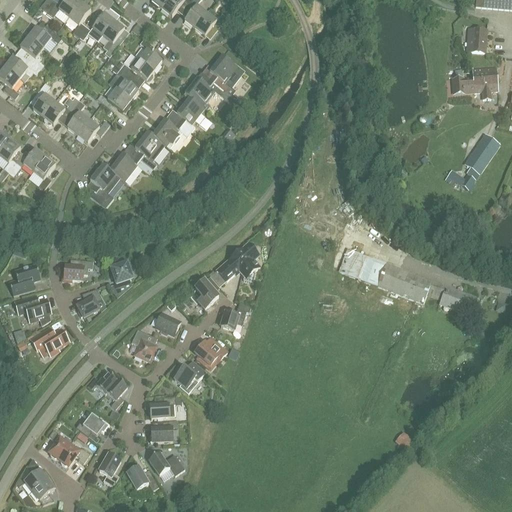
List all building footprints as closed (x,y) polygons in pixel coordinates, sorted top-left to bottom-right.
[(59,12),(69,20),(80,5),(74,0),(67,0),(61,9),(56,5),(48,16),(53,19),(59,12)] [(154,0),(151,3),(162,11),(170,0),(154,0)] [(170,0),(162,11),(172,19),(186,2),(191,5),(194,0),(170,0)] [(202,0),(194,0),(191,5),(195,9),(185,23),(195,31),(207,16),(197,8),(202,0)] [(511,0),(483,0),(483,11),(511,13),(511,0)] [(91,13),(80,5),(69,20),(79,28),(73,36),(78,40),(85,30),(80,26),(91,13)] [(102,39),(114,24),(104,16),(92,31),(102,39)] [(213,29),(217,33),(227,21),(222,17),(217,23),(207,16),(195,31),(205,39),(213,29)] [(233,20),(224,31),(227,33),(236,23),(233,20)] [(124,32),(114,24),(102,39),(108,43),(103,50),(112,58),(120,48),(115,44),(124,32)] [(141,30),(136,26),(131,33),(137,37),(141,30)] [(36,29),(28,40),(43,51),(51,41),(58,46),(62,41),(52,34),(48,39),(36,29)] [(85,30),(78,40),(83,44),(90,34),(85,30)] [(487,33),(473,32),(472,48),(468,48),(468,55),(486,56),(487,33)] [(38,58),(43,51),(28,40),(20,50),(31,58),(27,63),(40,73),(44,68),(39,64),(42,61),(38,58)] [(147,52),(139,62),(154,74),(162,64),(150,54),(154,50),(144,42),(140,47),(147,52)] [(230,98),(231,98),(235,93),(231,90),(238,82),(244,74),(223,58),(210,75),(213,77),(209,81),(230,98)] [(36,78),(40,73),(27,63),(23,68),(12,59),(4,70),(20,81),(24,75),(30,79),(33,75),(36,78)] [(154,74),(139,62),(131,72),(125,67),(121,72),(130,79),(134,75),(146,85),(146,84),(147,85),(150,84),(152,82),(153,78),(151,78),(154,74)] [(20,81),(4,70),(0,75),(0,82),(7,88),(3,93),(11,99),(8,103),(11,105),(14,102),(15,102),(19,97),(12,91),(20,81)] [(497,71),(473,72),(474,81),(453,82),(454,96),(475,95),(475,96),(483,95),(483,102),(491,102),(491,94),(499,94),(497,71)] [(126,85),(130,79),(121,72),(117,77),(123,82),(116,92),(130,104),(138,94),(126,85)] [(185,97),(190,100),(199,107),(205,111),(206,112),(210,107),(207,105),(216,95),(226,103),(230,98),(209,81),(206,86),(198,80),(185,97)] [(33,112),(43,120),(55,104),(45,97),(50,90),(45,86),(38,96),(43,100),(33,112)] [(128,107),(130,104),(116,92),(108,102),(101,97),(97,102),(107,110),(110,105),(123,114),(125,116),(131,109),(128,107)] [(226,103),(225,105),(233,111),(238,104),(236,102),(234,101),(233,100),(231,98),(230,98),(226,103)] [(67,110),(72,114),(80,104),(75,100),(67,110)] [(205,111),(199,107),(190,100),(177,116),(182,120),(178,125),(191,135),(195,129),(193,127),(195,124),(199,127),(205,119),(201,116),(205,111)] [(43,120),(45,121),(44,122),(45,125),(49,128),(51,127),(52,126),(54,128),(65,112),(55,104),(43,120)] [(85,108),(80,104),(72,114),(77,118),(67,130),(78,138),(90,122),(80,115),(85,108)] [(90,122),(78,138),(88,146),(96,136),(101,139),(110,127),(105,123),(100,130),(90,122)] [(165,122),(153,138),(152,138),(161,145),(161,146),(165,149),(173,155),(173,154),(170,151),(173,147),(175,148),(181,141),(179,140),(182,136),(187,140),(191,135),(178,125),(174,130),(165,122)] [(227,134),(233,140),(235,136),(229,131),(227,134)] [(0,155),(10,142),(9,141),(10,140),(10,138),(4,134),(2,134),(1,135),(0,134),(0,155)] [(153,164),(165,149),(161,146),(161,145),(152,138),(153,138),(148,134),(135,151),(140,154),(136,159),(149,169),(153,172),(154,173),(158,167),(153,164)] [(486,138),(466,167),(473,172),(480,176),(500,147),(486,138)] [(4,172),(9,176),(17,166),(12,162),(21,150),(10,142),(0,155),(0,158),(9,165),(4,172)] [(23,167),(33,175),(45,159),(35,151),(23,167)] [(123,157),(110,173),(120,180),(119,181),(124,184),(137,168),(145,174),(149,169),(136,159),(132,164),(123,157)] [(56,167),(45,159),(33,175),(44,183),(39,189),(44,193),(51,183),(46,179),(56,167)] [(21,170),(17,166),(9,176),(14,180),(21,170)] [(97,175),(96,173),(91,179),(93,181),(91,184),(95,187),(91,192),(92,193),(88,198),(100,207),(105,211),(114,201),(108,197),(107,196),(119,181),(120,180),(110,173),(103,167),(100,172),(97,175)] [(480,176),(473,172),(469,178),(475,182),(480,176)] [(469,178),(465,182),(452,173),(449,178),(468,192),(475,182),(469,178)] [(50,200),(55,195),(50,191),(46,197),(50,200)] [(226,284),(235,276),(236,278),(240,274),(244,279),(243,283),(253,286),(256,277),(254,275),(260,270),(254,263),(259,258),(248,246),(217,274),(226,284)] [(432,283),(367,259),(358,281),(424,306),(427,296),(432,283)] [(92,272),(93,264),(71,262),(70,270),(65,269),(65,276),(63,276),(62,284),(72,285),(72,283),(83,284),(84,277),(88,278),(88,272),(92,272)] [(130,283),(133,281),(127,265),(111,271),(116,287),(110,290),(117,301),(118,301),(132,289),(130,283)] [(13,298),(25,294),(35,291),(33,285),(40,282),(36,268),(29,270),(27,269),(23,271),(22,273),(15,275),(17,283),(9,286),(13,298)] [(205,313),(219,301),(214,295),(219,291),(210,280),(205,285),(204,284),(196,292),(203,300),(198,305),(205,313)] [(447,289),(432,283),(427,296),(442,302),(447,289)] [(477,300),(447,289),(442,302),(440,306),(470,317),(477,300)] [(85,296),(89,303),(77,309),(80,313),(78,314),(81,320),(83,319),(84,321),(100,312),(96,305),(102,302),(97,292),(85,296)] [(27,302),(15,305),(19,317),(27,314),(30,325),(40,322),(42,329),(51,323),(49,317),(51,316),(46,302),(38,305),(36,299),(27,302)] [(167,310),(171,314),(176,309),(172,305),(167,310)] [(234,334),(236,327),(242,329),(246,315),(249,316),(251,310),(239,306),(235,318),(225,315),(221,329),(234,334)] [(163,316),(156,331),(162,334),(161,336),(167,338),(168,336),(174,339),(181,324),(163,316)] [(61,333),(54,337),(50,331),(31,343),(38,353),(45,349),(51,359),(59,354),(58,352),(69,345),(61,333)] [(134,358),(146,364),(152,362),(158,349),(146,344),(148,337),(138,332),(132,346),(138,349),(134,358)] [(215,363),(219,358),(222,361),(227,355),(211,341),(206,346),(205,345),(195,356),(199,359),(198,361),(211,372),(217,365),(215,363)] [(24,344),(18,347),(22,353),(28,350),(24,344)] [(180,389),(188,396),(206,376),(193,365),(186,372),(184,370),(174,382),(181,388),(180,389)] [(118,382),(117,383),(108,376),(100,385),(96,381),(88,390),(92,394),(96,389),(105,397),(107,396),(106,396),(118,382)] [(106,396),(107,396),(115,403),(111,408),(116,412),(124,403),(119,399),(127,390),(118,382),(106,396)] [(163,400),(164,408),(150,409),(150,411),(149,412),(149,415),(151,416),(151,421),(170,420),(170,419),(175,419),(174,407),(175,407),(175,399),(163,400)] [(114,413),(111,420),(117,423),(120,416),(114,413)] [(76,431),(88,441),(91,436),(97,440),(101,434),(103,436),(109,428),(102,423),(102,424),(101,423),(100,424),(92,418),(86,426),(82,423),(76,431)] [(151,445),(173,444),(172,431),(169,431),(169,424),(162,425),(162,431),(152,432),(152,439),(150,439),(151,445)] [(395,442),(406,453),(416,442),(405,432),(395,442)] [(57,461),(59,463),(70,448),(57,439),(59,436),(54,433),(49,440),(57,445),(49,456),(51,457),(51,459),(55,462),(57,461)] [(70,448),(59,463),(61,464),(61,467),(65,469),(67,469),(69,470),(76,459),(80,462),(78,463),(83,467),(90,457),(81,451),(79,454),(70,448)] [(185,472),(175,458),(165,464),(159,456),(149,463),(160,479),(170,472),(175,479),(185,472)] [(103,484),(113,490),(119,480),(114,477),(121,464),(109,457),(99,474),(107,478),(103,484)] [(159,490),(151,477),(145,481),(139,469),(127,476),(137,493),(149,487),(153,494),(159,490)] [(32,494),(47,482),(40,473),(33,478),(27,470),(21,480),(32,494)] [(54,492),(47,482),(32,494),(43,508),(54,504),(48,497),(54,492)]
